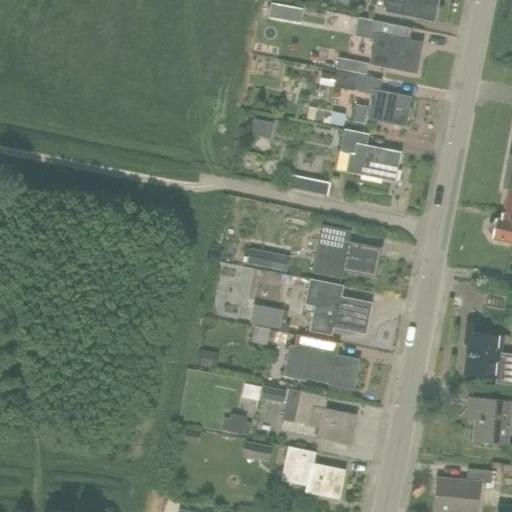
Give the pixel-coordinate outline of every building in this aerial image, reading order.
[(370,0),(370,5),(385,7),(384,12),(434,22),(438,0),(370,0)] [(358,18),(355,36),(363,38),(373,39),(372,42),(368,64),(411,73),(412,73),(416,74),(421,50),(421,46),(422,42),(409,40),(411,28),(398,25),(392,24),(366,19),(358,17),(358,18)] [(338,58),(336,69),(358,73),(360,63),(338,58)] [(357,75),(345,73),(336,71),(335,75),(321,73),(319,84),(333,87),(341,88),(354,91),(357,75)] [(355,105),(352,121),(365,124),(366,119),(406,126),(412,97),(379,90),(381,79),(357,75),(354,91),(370,94),(368,107),(355,105)] [(343,113),(332,111),(330,123),(341,125),(343,113)] [(269,137),(271,124),(255,121),(253,133),(269,137)] [(368,134),(337,128),(336,134),(343,135),(340,151),(350,153),(346,172),(395,181),(400,152),(366,145),(368,134)] [(500,219),(495,218),(494,220),(489,223),(487,230),(491,236),(491,238),(511,241),(511,139),(502,187),(508,189),(507,193),(503,213),(501,212),(500,219)] [(328,196),(330,185),(292,177),(290,188),(328,196)] [(340,278),(341,271),(376,278),(381,248),(347,241),(349,231),(321,226),(312,272),(340,278)] [(272,267),(275,252),(251,248),(248,262),(272,267)] [(315,304),(313,316),(310,330),(330,334),(332,326),(364,333),(370,303),(340,297),(342,286),(309,279),(305,302),(315,304)] [(249,322),(279,328),(282,310),(253,304),(249,322)] [(285,322),(288,311),(282,310),(279,328),(278,330),(300,334),(302,326),(285,322)] [(464,375),(495,378),(495,383),(511,384),(511,353),(501,352),(502,334),(480,332),(481,323),(467,321),(464,344),(467,344),(464,375)] [(284,374),(284,376),(305,381),(306,378),(328,383),(328,385),(353,390),(359,359),(336,354),(339,343),(297,335),(295,346),(290,345),(289,347),(291,348),(289,359),(287,358),(287,361),(288,362),(285,374),(284,374)] [(202,352),(200,363),(211,365),(213,354),(202,352)] [(282,403),(285,391),(263,386),(260,398),(282,403)] [(289,389),(282,420),(308,425),(318,427),(316,437),(350,444),(353,429),(356,414),(338,411),(325,408),(327,397),(300,391),(289,389)] [(475,411),(472,441),(507,445),(511,400),(468,396),(467,410),(475,411)] [(242,435),(246,417),(230,414),(226,431),(242,435)] [(185,430),(183,440),(198,444),(200,433),(185,430)] [(242,456),(268,462),(271,447),(245,441),(242,456)] [(306,486),(304,492),(339,499),(345,470),(313,463),(315,452),(287,446),(280,481),(306,486)] [(467,468),(466,480),(435,477),(432,511),(476,511),(479,482),(490,483),(491,471),(467,468)]
